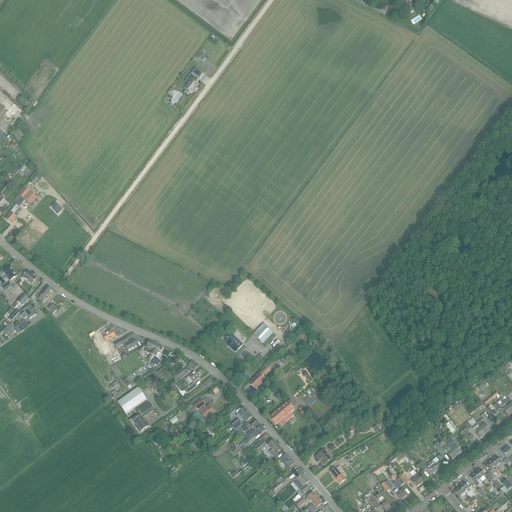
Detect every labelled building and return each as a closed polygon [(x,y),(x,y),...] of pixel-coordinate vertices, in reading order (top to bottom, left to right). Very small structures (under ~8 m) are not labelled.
[(398,0),(400,3),(401,2),(403,6),(402,6),(405,11),(404,12),(406,15),(408,14),(408,15),(414,11),(412,7),(413,7),(409,1),(407,3),(405,0),(398,0)] [(194,91),(195,91),(197,88),(196,88),(198,85),(197,84),(196,83),(198,80),(199,81),(204,74),(195,68),(192,72),(190,74),(189,77),(188,78),(190,80),(191,80),(187,86),(185,89),(186,90),(185,92),(188,95),(190,93),(191,93),(191,94),(194,91)] [(26,187),(14,202),(15,202),(17,204),(19,206),(25,200),(31,205),(37,197),(26,187)] [(9,216),(6,219),(11,224),(17,217),(16,217),(14,215),(19,208),(20,208),(19,207),(19,206),(17,204),(16,205),(10,212),(8,215),(9,216)] [(53,209),(58,214),(62,209),(58,205),(53,209)] [(46,207),(39,214),(43,218),(50,210),(46,207)] [(48,244),(52,239),(47,235),(43,241),(48,244)] [(447,241),(454,245),(456,242),(452,240),(454,237),(450,235),(449,238),(448,237),(448,238),(447,241)] [(10,281),(17,276),(10,267),(4,272),(10,281)] [(37,278),(28,271),(22,277),(32,285),(37,278)] [(12,286),(9,283),(3,287),(5,291),(12,286)] [(45,298),(47,299),(50,294),(49,294),(52,290),(48,287),(41,295),(39,298),(43,301),(45,298)] [(24,294),(13,307),(15,309),(19,304),(22,306),(29,299),(24,294)] [(27,317),(30,320),(37,315),(30,306),(23,311),(25,313),(21,316),(24,320),(27,317)] [(17,310),(9,319),(11,321),(19,312),(17,310)] [(9,336),(15,330),(10,324),(3,330),(9,336)] [(265,325),(257,333),(254,336),(263,344),(274,333),(265,325)] [(100,336),(99,335),(98,333),(96,335),(97,337),(95,338),(104,354),(111,351),(106,342),(116,337),(112,331),(109,333),(108,331),(100,336)] [(226,340),(225,341),(230,346),(229,347),(235,352),(242,345),(237,341),(238,340),(232,334),(231,336),(229,334),(225,338),(226,340)] [(129,342),(126,338),(114,344),(116,348),(124,344),(128,351),(138,346),(136,344),(137,344),(136,342),(135,342),(134,340),(128,344),(127,342),(129,342)] [(145,351),(150,353),(155,343),(149,341),(145,351)] [(155,343),(150,353),(156,356),(159,349),(161,351),(163,347),(161,346),(155,343)] [(156,357),(151,364),(153,366),(155,367),(157,366),(158,366),(161,362),(156,357)] [(187,368),(184,371),(182,368),(175,374),(180,380),(187,374),(190,371),(192,373),(199,366),(193,361),(187,368)] [(199,370),(195,373),(189,377),(193,383),(199,378),(198,377),(202,374),(199,370)] [(259,373),(249,383),(255,390),(266,379),(259,373)] [(185,391),(187,394),(194,388),(192,386),(185,391)] [(117,403),(126,415),(147,401),(138,388),(117,403)] [(499,391),(487,401),(490,404),(494,400),(493,400),(501,393),(499,391)] [(288,402),(269,418),(276,425),(284,419),(287,422),(293,416),(290,413),(294,410),(293,408),(296,405),(291,400),(288,402)] [(210,408),(209,407),(207,408),(204,405),(205,405),(202,401),(194,407),(197,411),(198,410),(201,413),(200,413),(206,420),(215,413),(214,412),(215,411),(214,409),(212,409),(211,407),(210,408)] [(511,413),(511,412),(504,402),(499,406),(508,417),(511,413)] [(133,421),(137,426),(141,432),(140,432),(140,433),(149,426),(144,419),(143,419),(142,418),(144,417),(154,410),(150,404),(140,411),(142,415),(141,416),(133,421)] [(239,413),(236,416),(239,419),(238,420),(240,422),(244,419),(246,422),(252,417),(244,408),(238,413),(239,413)] [(178,420),(175,416),(169,420),(172,424),(178,420)] [(238,420),(231,426),(236,431),(243,425),(238,420)] [(481,420),(476,423),(485,434),(490,431),(487,427),(481,420)] [(154,430),(158,435),(170,426),(167,421),(154,430)] [(247,434),(249,437),(261,426),(257,421),(252,426),(254,429),(251,432),(250,431),(247,434)] [(445,425),(453,436),(459,432),(451,421),(445,425)] [(472,427),(477,434),(480,438),(485,434),(476,423),(472,427)] [(261,426),(249,437),(252,440),(255,437),(256,438),(260,434),(260,435),(265,431),(261,426)] [(159,436),(153,439),(156,446),(162,443),(159,436)] [(243,442),(239,445),(240,447),(244,444),(246,445),(250,441),(247,438),(247,439),(243,442)] [(448,445),(456,456),(461,453),(450,438),(446,442),(448,445)] [(273,457),(278,453),(282,449),(274,440),(268,445),(272,450),(269,452),(273,457)] [(255,449),(258,452),(266,445),(263,442),(255,449)] [(434,446),(439,452),(442,450),(437,443),(434,446)] [(456,456),(448,445),(443,449),(452,460),(456,456)] [(511,452),(509,448),(502,453),(507,459),(511,465),(511,452)] [(332,459),(324,450),(316,457),(324,466),(332,459)] [(287,468),(286,468),(289,472),(291,470),(289,468),(294,464),(286,454),(280,459),(287,468)] [(497,457),(492,461),(496,467),(501,463),(497,457)] [(496,467),(492,461),(487,465),(491,470),(489,472),(493,477),(497,474),(493,469),(496,467)] [(417,466),(422,473),(427,469),(422,462),(417,466)] [(428,469),(430,471),(433,475),(438,471),(436,468),(438,466),(436,463),(433,465),(431,462),(428,464),(431,467),(428,469)] [(336,469),(335,470),(331,473),(333,475),(332,476),(335,479),(340,484),(345,480),(336,469)] [(291,480),(293,482),(303,474),(299,470),(293,475),(295,477),(291,480)] [(480,470),(475,473),(482,482),(485,479),(483,477),(485,475),(480,470)] [(412,482),(413,484),(416,488),(423,482),(413,471),(410,473),(415,480),(412,482)] [(482,482),(475,473),(470,478),(475,483),(477,486),(482,482)] [(303,474),(293,482),(293,483),(294,482),(300,489),(299,490),(306,485),(309,481),(303,474)] [(402,476),(407,483),(410,481),(404,474),(402,476)] [(276,487),(278,491),(290,484),(288,480),(276,487)] [(385,483),(391,491),(395,488),(389,480),(385,483)] [(396,495),(398,496),(401,500),(407,495),(400,486),(403,485),(399,480),(393,484),(400,492),(396,495)] [(382,485),(387,492),(390,490),(385,483),(382,485)] [(464,483),(459,487),(464,492),(469,488),(464,483)] [(464,492),(459,487),(455,492),(460,497),(464,492)] [(309,500),(312,504),(319,499),(315,495),(313,493),(306,500),(307,502),(309,500)] [(381,506),(383,508),(385,511),(391,508),(380,494),(375,497),(378,500),(379,500),(380,502),(381,501),(384,504),(381,506)] [(295,504),(299,508),(306,502),(302,498),(295,504)] [(312,504),(308,507),(311,510),(310,511),(311,511),(315,511),(324,506),(322,504),(322,503),(319,499),(312,504)] [(372,503),(377,510),(381,507),(375,500),(372,503)]
